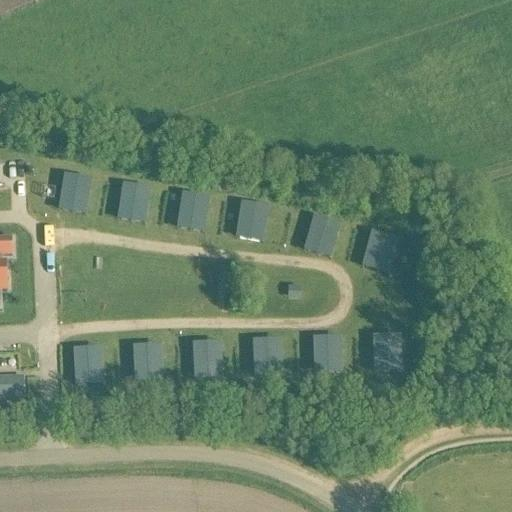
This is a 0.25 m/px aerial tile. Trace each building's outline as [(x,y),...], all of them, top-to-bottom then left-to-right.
[(58,210),(88,215),(92,189),(63,184),(58,210)] [(118,219),(147,223),(150,198),(122,193),(118,219)] [(182,203),(177,227),(205,233),(210,208),(182,203)] [(237,239),(266,240),(267,215),(238,213),(237,239)] [(332,257),(339,233),(312,225),(305,250),(332,257)] [(0,313),(2,314),(1,297),(1,294),(8,294),(7,264),(4,264),(4,259),(13,259),(13,242),(0,242),(0,313)] [(368,242),(363,267),(387,272),(392,248),(368,242)] [(374,363),(395,363),(394,338),(374,338),(374,363)] [(342,365),(341,339),(314,340),(315,367),(342,365)] [(283,341),(254,341),(254,369),(282,369),(283,341)] [(194,346),(195,375),(223,374),(221,344),(194,346)] [(162,347),(134,348),(134,375),(162,374),(162,347)] [(104,375),(103,349),(74,350),(75,377),(104,375)] [(10,380),(0,380),(0,397),(11,397),(10,380)]
